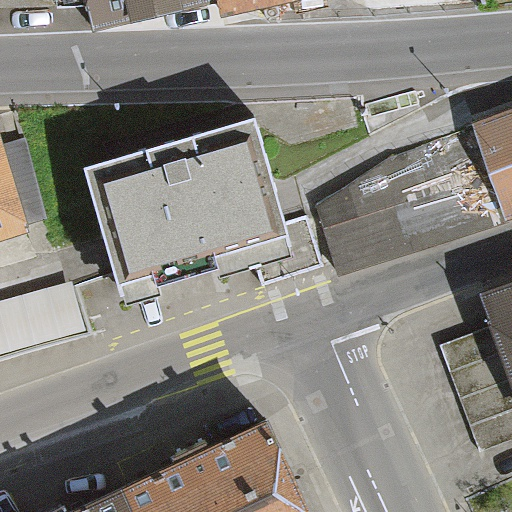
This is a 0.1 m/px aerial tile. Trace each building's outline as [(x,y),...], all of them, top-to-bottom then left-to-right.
[(0,0),(0,10),(84,6),(82,0),(0,0)] [(90,33),(224,2),(223,0),(82,0),(84,6),(90,33)] [(226,12),(277,0),(223,0),(224,2),(226,12)] [(511,106),(472,121),(477,135),(506,213),(511,210),(511,106)] [(251,122),(84,175),(115,271),(125,302),(162,290),(159,282),(217,264),(219,271),(253,261),(292,248),(286,229),(251,122)] [(477,135),(387,164),(316,207),(336,272),(506,213),(477,135)] [(0,141),(0,234),(27,227),(0,141)] [(292,248),(253,261),(261,286),(322,267),(308,222),(286,229),(292,248)] [(0,354),(90,329),(77,283),(0,304),(0,354)] [(511,295),(484,306),(493,329),(511,382),(511,295)] [(479,448),(511,435),(511,382),(493,329),(441,349),(479,448)] [(304,511),(265,426),(195,458),(77,511),(304,511)]
